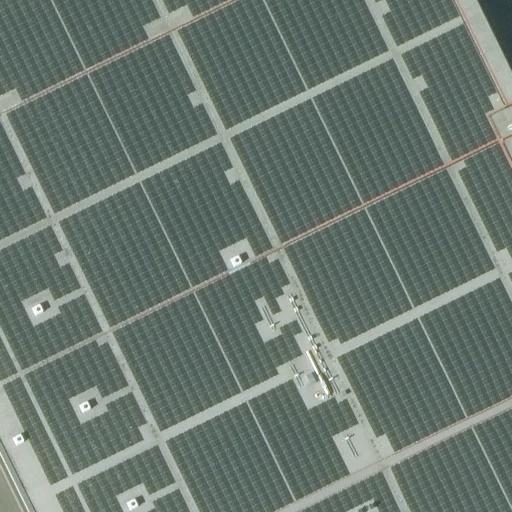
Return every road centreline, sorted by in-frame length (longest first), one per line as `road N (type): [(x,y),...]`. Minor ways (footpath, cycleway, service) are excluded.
road 1 (unknown): [(0,362),(170,282),(33,0)]
road 2 (unknown): [(288,511),(170,282)]
